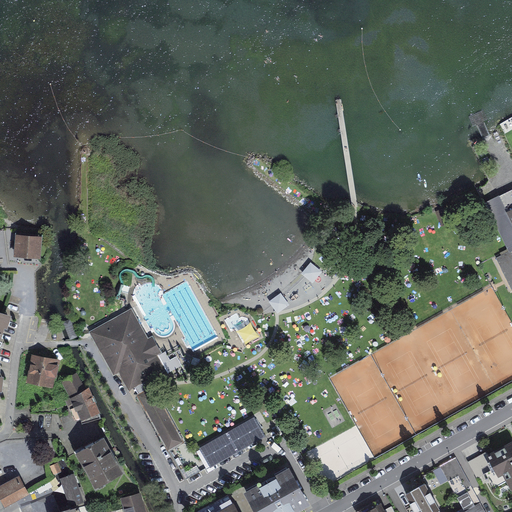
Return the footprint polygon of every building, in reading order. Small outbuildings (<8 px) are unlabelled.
[(511,186),(484,200),(508,249),(495,256),(511,290),(511,186)] [(17,254),(39,256),(40,236),(18,234),(17,254)] [(0,401),(3,364),(4,361),(0,360),(0,343),(9,314),(0,310),(0,401)] [(147,339),(131,310),(92,331),(114,371),(119,369),(129,388),(164,369),(156,353),(159,351),(151,337),(147,339)] [(56,360),(34,355),(29,379),(52,383),(56,360)] [(76,371),(61,380),(70,395),(85,386),(76,371)] [(88,387),(68,399),(70,406),(76,404),(83,420),(100,416),(88,387)] [(152,388),(140,395),(169,447),(182,440),(152,388)] [(199,447),(210,465),(265,434),(255,416),(199,447)] [(511,431),(489,444),(498,461),(490,465),(502,487),(511,481),(511,431)] [(104,434),(76,449),(96,487),(123,472),(104,434)] [(498,461),(489,444),(488,442),(471,451),(481,470),(490,465),(498,461)] [(455,459),(443,466),(458,491),(470,484),(455,459)] [(245,490),(257,511),(289,511),(309,501),(289,465),(245,490)] [(73,474),(62,478),(70,503),(82,499),(73,474)] [(18,477),(0,487),(0,492),(6,503),(26,491),(18,477)] [(426,482),(408,491),(419,511),(430,511),(439,507),(426,482)] [(123,496),(127,511),(146,511),(140,491),(123,496)] [(39,509),(55,502),(51,496),(36,503),(39,509)] [(401,511),(392,496),(384,500),(390,511),(401,511)] [(239,511),(233,500),(211,511),(239,511)] [(385,511),(380,502),(362,511),(385,511)]
